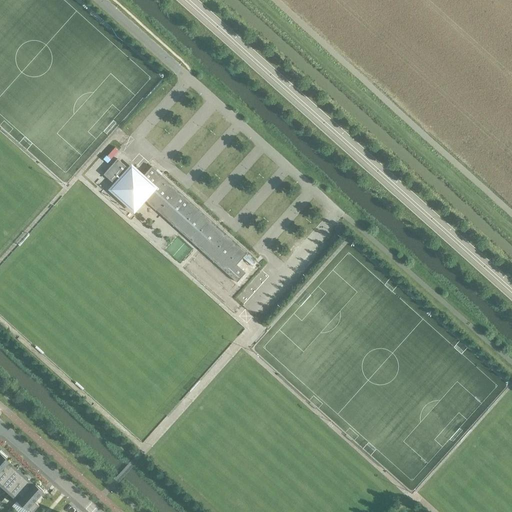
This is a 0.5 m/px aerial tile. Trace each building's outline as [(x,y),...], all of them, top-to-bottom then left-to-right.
[(247,252),(151,166),(142,176),(131,166),(128,169),(117,158),(103,174),(115,185),(110,189),(133,209),(143,198),(236,282),(245,272),(236,264),(247,252)] [(0,484),(1,485),(16,469),(8,462),(0,470),(0,484)] [(9,492),(24,476),(16,469),(1,485),(9,492)] [(17,500),(32,483),(24,476),(9,492),(17,500)] [(34,485),(32,483),(17,500),(30,511),(32,511),(38,505),(33,501),(42,490),(35,484),(34,485)]
